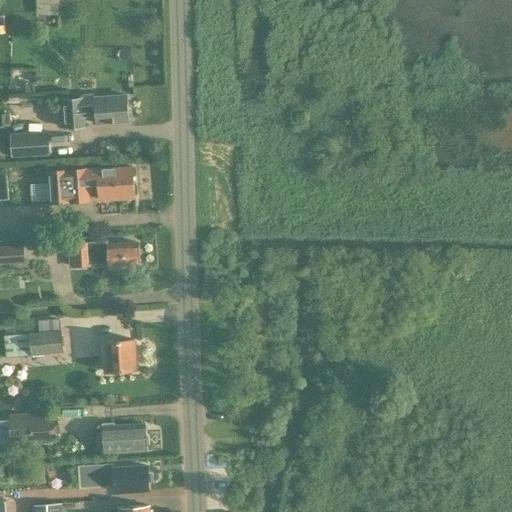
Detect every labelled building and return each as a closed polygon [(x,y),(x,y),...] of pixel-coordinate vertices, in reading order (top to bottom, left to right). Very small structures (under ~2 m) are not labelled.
[(128,95),(63,99),(65,127),(85,126),(85,111),(95,111),(96,123),(130,121),(129,118),(132,116),(131,109),(129,105),(128,95)] [(1,114),(1,126),(9,125),(9,113),(1,114)] [(48,131),(10,133),(12,157),(50,154),(48,131)] [(88,169),(49,172),(51,203),(91,201),(90,189),(100,188),(101,200),(135,198),(133,167),(88,170),(88,169)] [(0,199),(9,199),(7,174),(0,174),(0,199)] [(109,240),(74,243),(75,267),(91,266),(91,265),(109,263),(109,268),(140,266),(138,243),(109,244),(109,240)] [(0,263),(24,262),(23,246),(0,247),(0,263)] [(39,333),(6,336),(8,358),(63,352),(61,331),(60,320),(38,322),(39,333)] [(106,371),(136,369),(134,339),(104,341),(106,371)] [(9,417),(11,442),(58,439),(57,412),(26,413),(27,416),(9,417)] [(104,434),(100,439),(101,448),(104,452),(147,450),(146,447),(149,444),(149,438),(146,436),(145,424),(114,425),(114,423),(103,424),(104,434)] [(149,490),(147,466),(114,468),(113,463),(80,465),(81,487),(115,487),(115,492),(149,490)] [(61,511),(61,503),(34,505),(34,511),(61,511)]
